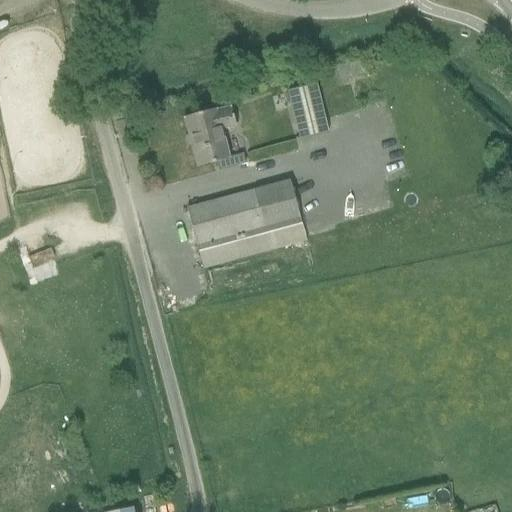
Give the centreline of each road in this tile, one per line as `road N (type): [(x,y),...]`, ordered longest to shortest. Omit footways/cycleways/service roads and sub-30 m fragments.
road 1 (unclassified): [(198,511),(86,79),(80,0)]
road 2 (unclassified): [(374,0),(334,8),(246,0)]
